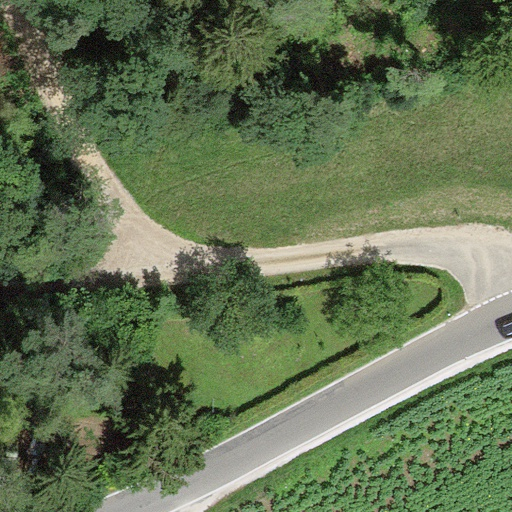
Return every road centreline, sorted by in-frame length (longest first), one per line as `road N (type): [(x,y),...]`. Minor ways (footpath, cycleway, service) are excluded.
road 1 (tertiary): [(117,511),(511,323)]
road 2 (track): [(511,306),(493,281),(445,257),(381,252),(163,283)]
road 3 (track): [(163,283),(111,220),(43,88),(9,0)]
road 4 (track): [(163,283),(0,284)]
